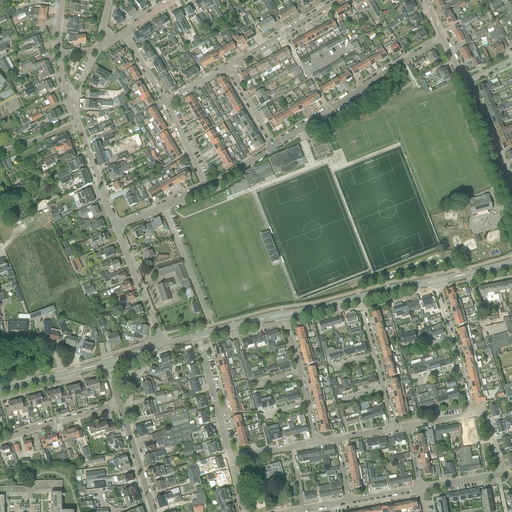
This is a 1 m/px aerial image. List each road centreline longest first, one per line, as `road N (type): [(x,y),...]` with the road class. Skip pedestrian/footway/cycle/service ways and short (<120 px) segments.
road 1 (residential): [(115,226),(58,55)]
road 2 (residential): [(297,130),(441,37)]
road 3 (residential): [(226,67),(339,0)]
road 4 (residential): [(230,458),(196,335)]
road 5 (residential): [(163,344),(115,226)]
road 6 (residential): [(0,441),(118,404)]
road 7 (tertiary): [(511,194),(464,82)]
road 8 (residential): [(207,319),(164,206)]
